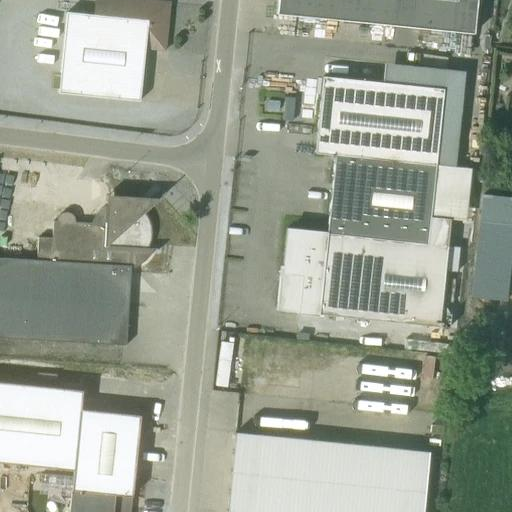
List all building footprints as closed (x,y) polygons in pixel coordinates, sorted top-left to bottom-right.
[(142,0),(93,0),(92,17),(146,22),(144,50),(163,52),(168,2),(142,0)] [(474,0),(279,0),(277,17),(481,36),(483,12),(473,11),(474,0)] [(139,102),(144,50),(146,22),(92,17),(65,15),(58,95),(139,102)] [(453,166),(463,74),(382,65),(380,85),(321,79),(313,154),(332,156),(324,232),(285,228),(277,308),(438,325),(449,223),(462,224),(468,167),(453,166)] [(473,74),(472,90),(483,91),(485,75),(473,74)] [(0,261),(0,337),(123,345),(128,269),(137,265),(145,261),(149,256),(152,252),(147,248),(149,237),(149,226),(147,220),(142,213),(156,201),(106,197),(103,205),(95,212),(89,224),(75,223),(71,216),(65,214),(58,216),(51,224),(51,239),(37,237),(35,263),(0,261)] [(508,275),(511,237),(511,225),(478,222),(472,271),(508,275)] [(405,340),(404,350),(451,356),(452,345),(405,340)] [(322,380),(323,354),(277,352),(276,378),(322,380)] [(344,386),(400,387),(400,360),(345,359),(344,386)] [(237,388),(238,363),(222,362),(221,387),(237,388)] [(159,393),(159,370),(113,369),(113,392),(159,393)] [(460,381),(459,394),(478,393),(478,381),(460,381)] [(81,392),(0,383),(0,463),(72,471),(68,511),(128,511),(138,416),(79,410),(81,392)] [(421,511),(427,456),(234,437),(226,511),(421,511)]
